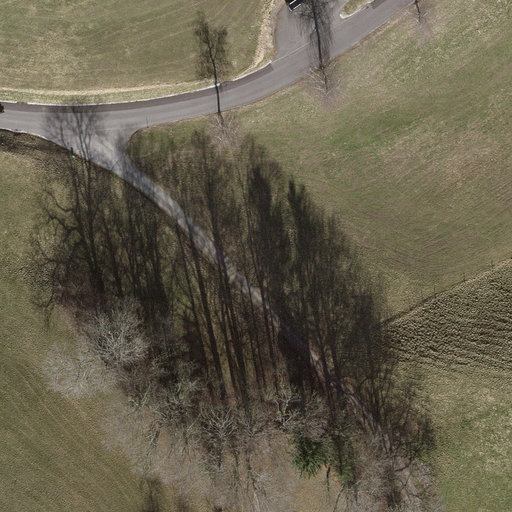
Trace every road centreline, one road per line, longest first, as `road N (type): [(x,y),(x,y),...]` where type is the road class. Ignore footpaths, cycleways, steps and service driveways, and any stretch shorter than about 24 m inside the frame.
road 1 (track): [(417,511),(394,448),(168,205),(116,164),(87,120)]
road 2 (tertiary): [(0,116),(87,120),(222,99),(314,58),(396,0)]
